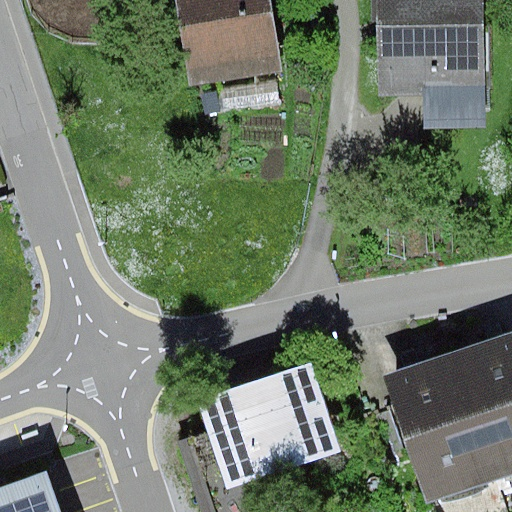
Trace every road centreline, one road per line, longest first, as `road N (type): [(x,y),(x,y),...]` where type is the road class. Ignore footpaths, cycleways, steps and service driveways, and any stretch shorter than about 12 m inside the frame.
road 1 (residential): [(100,364),(511,281)]
road 2 (residential): [(100,364),(0,73)]
road 3 (residential): [(146,511),(100,364)]
